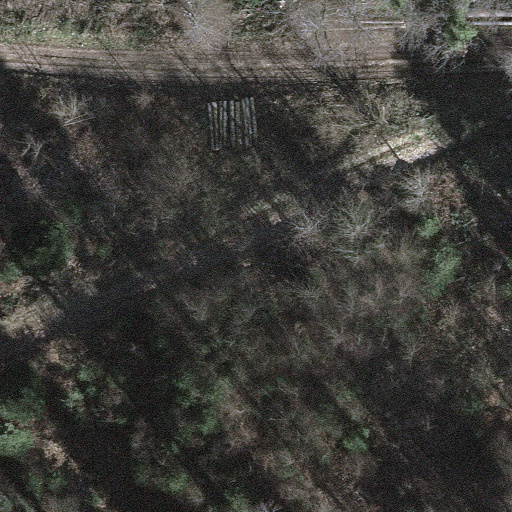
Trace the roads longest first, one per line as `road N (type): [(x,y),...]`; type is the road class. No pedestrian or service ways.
road 1 (track): [(0,335),(511,95)]
road 2 (track): [(511,47),(152,72),(0,57)]
